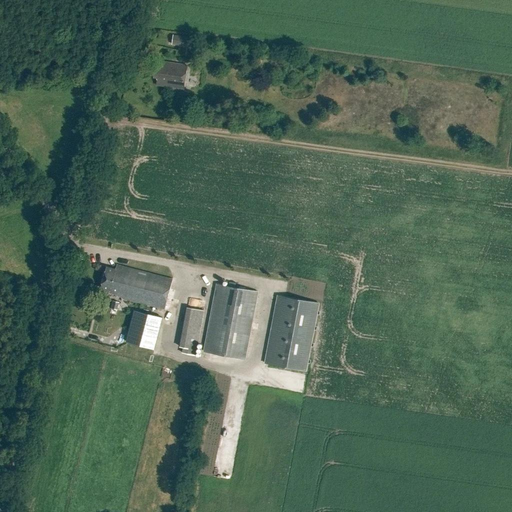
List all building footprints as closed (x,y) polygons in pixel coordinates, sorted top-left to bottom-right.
[(192,37),(173,35),(172,45),(190,47),(192,37)] [(157,85),(173,88),(172,93),(182,94),(186,66),(155,62),(153,77),(158,78),(157,85)] [(108,292),(117,294),(116,297),(163,309),(171,279),(116,265),(114,270),(105,268),(100,287),(109,290),(108,292)] [(217,283),(204,351),(246,359),(259,291),(217,283)] [(278,295),(265,363),(306,371),(320,303),(278,295)] [(119,303),(113,301),(111,309),(117,310),(119,303)] [(184,307),(178,347),(197,350),(203,309),(184,307)] [(163,318),(134,310),(126,342),(154,349),(163,318)] [(229,403),(219,464),(233,466),(242,405),(229,403)]
